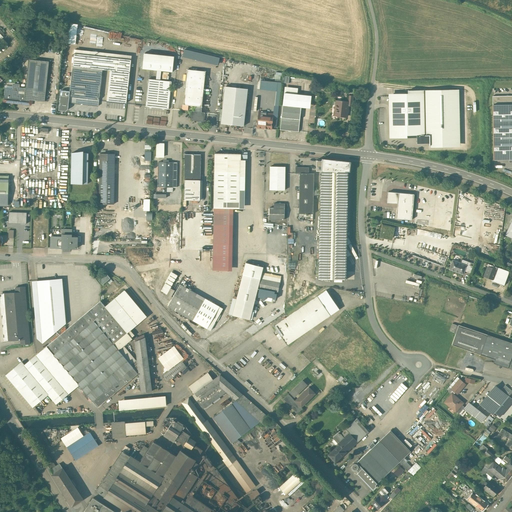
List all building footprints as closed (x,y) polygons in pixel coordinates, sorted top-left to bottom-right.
[(78,44),(79,24),(70,23),(69,43),(78,44)] [(221,65),(222,56),(186,49),(185,57),(221,65)] [(89,55),(74,53),(73,66),(88,68),(89,55)] [(174,56),(144,53),(143,68),(157,70),(156,80),(160,80),(161,70),(173,72),(174,56)] [(23,55),(8,68),(12,73),(24,63),(22,60),(25,57),(23,55)] [(131,60),(89,55),(88,68),(103,69),(110,70),(106,101),(126,103),(131,60)] [(49,61),(29,59),(26,88),(25,99),(31,100),(45,101),(49,61)] [(88,68),(73,66),(70,91),(69,103),(99,106),(103,69),(88,68)] [(206,71),(187,69),(184,105),(196,106),(202,107),(206,71)] [(156,80),(149,79),(146,107),(169,109),(172,81),(160,80),(156,80)] [(278,105),(280,82),(259,80),(258,89),(275,91),(273,105),(278,105)] [(13,90),(5,90),(4,102),(11,103),(12,100),(16,100),(17,93),(18,93),(19,87),(19,85),(14,84),(13,90)] [(248,89),(225,86),(221,123),(244,126),(248,89)] [(26,88),(19,87),(18,93),(17,93),(16,100),(17,100),(17,103),(31,105),(31,100),(25,99),(26,88)] [(454,89),(409,90),(409,95),(419,95),(420,135),(417,135),(418,142),(430,142),(430,145),(455,145),(454,89)] [(70,91),(61,90),(60,102),(61,103),(60,104),(60,105),(59,110),(66,111),(68,109),(69,103),(70,91)] [(303,95),(284,93),(283,105),(301,107),(303,95)] [(409,95),(394,96),(395,136),(417,135),(420,135),(419,95),(409,95)] [(511,95),(493,96),(493,105),(511,104),(511,95)] [(348,102),(336,101),(335,112),(335,116),(337,116),(338,117),(340,117),(341,116),(346,117),(348,102)] [(511,104),(493,105),(494,160),(511,159),(511,104)] [(301,107),(283,105),(280,130),(292,131),(294,119),(300,119),(301,107)] [(202,107),(196,106),(196,112),(192,111),(191,120),(204,121),(205,113),(201,112),(202,107)] [(274,114),(259,112),(257,127),(264,128),(267,129),(267,128),(272,129),(274,114)] [(88,153),(72,153),(71,183),(88,184),(88,162),(87,162),(88,159),(88,153)] [(109,154),(106,154),(106,153),(106,154),(104,154),(104,153),(104,154),(102,154),(102,153),(102,154),(100,153),(100,184),(114,184),(115,184),(115,179),(115,174),(115,169),(115,164),(115,159),(115,154),(113,154),(111,154),(109,154)] [(201,154),(185,154),(185,180),(200,180),(201,154)] [(351,162),(322,159),(322,160),(318,160),(317,160),(317,162),(317,170),(320,171),(320,206),(348,207),(348,172),(350,172),(351,162)] [(241,160),(215,160),(214,208),(230,208),(240,208),(241,160)] [(174,162),(158,162),(158,187),(173,187),(174,162)] [(287,167),(271,166),(270,190),(286,190),(287,167)] [(309,173),(301,173),(301,213),(314,214),(314,173),(309,173)] [(9,179),(0,179),(0,204),(8,205),(9,180),(9,179)] [(185,180),(184,200),(200,200),(200,180),(185,180)] [(114,184),(100,184),(99,204),(114,204),(114,199),(114,194),(114,189),(115,189),(114,189),(114,184)] [(398,193),(388,192),(387,202),(397,203),(398,193)] [(414,194),(398,193),(397,203),(396,218),(412,220),(414,194)] [(285,204),(274,203),(274,208),(270,208),(269,220),(284,220),(285,208),(284,208),(285,204)] [(348,207),(320,206),(318,279),(346,279),(347,257),(351,255),(348,249),(347,249),(347,245),(351,243),(348,237),(347,237),(348,207)] [(230,208),(214,208),(213,243),(229,244),(230,208)] [(190,222),(190,210),(182,210),(182,225),(190,225),(190,222)] [(27,213),(9,212),(8,223),(27,224),(27,213)] [(396,226),(382,223),(380,234),(381,234),(380,235),(392,237),(393,237),(396,226)] [(62,237),(55,237),(54,243),(54,248),(77,248),(77,238),(71,237),(71,230),(63,229),(62,237)] [(449,269),(463,275),(464,271),(466,265),(461,263),(453,260),(449,269)] [(474,264),(468,262),(466,265),(464,271),(470,273),(474,264)] [(281,278),(261,275),(263,267),(246,263),(243,274),(260,279),(280,282),(281,278)] [(497,267),(489,264),(484,276),(492,279),(493,279),(497,267)] [(509,271),(497,267),(493,279),(492,279),(492,281),(504,285),(509,271)] [(172,272),(161,291),(166,294),(165,296),(169,298),(173,291),(170,289),(173,282),(174,282),(176,279),(175,279),(177,275),(172,272)] [(106,273),(99,280),(103,285),(110,278),(106,273)] [(260,279),(243,274),(232,315),(250,320),(258,288),(260,279)] [(219,307),(180,284),(183,279),(178,276),(176,279),(174,282),(171,288),(176,291),(168,306),(197,322),(202,314),(203,315),(211,320),(212,320),(219,307)] [(32,281),(37,338),(42,343),(66,323),(62,279),(32,281)] [(280,282),(260,279),(258,288),(259,289),(275,292),(278,292),(280,282)] [(309,287),(291,280),(289,285),(307,291),(309,287)] [(25,288),(17,288),(17,292),(0,293),(5,341),(21,340),(21,344),(30,344),(25,288)] [(275,292),(259,289),(258,295),(263,301),(265,298),(266,297),(273,298),(273,299),(275,299),(277,294),(274,294),(275,292)] [(146,317),(124,291),(115,298),(137,325),(146,317)] [(317,296),(274,326),(287,345),(288,345),(287,345),(330,315),(330,316),(331,315),(328,312),(320,300),(317,296)] [(137,325),(115,298),(105,306),(128,333),(137,325)] [(331,310),(323,298),(320,300),(328,312),(331,310)] [(101,301),(47,346),(79,385),(93,401),(98,407),(138,373),(139,373),(138,359),(136,361),(123,346),(132,338),(128,333),(105,306),(101,301)] [(487,335),(459,325),(452,345),(481,355),(487,335)] [(511,342),(487,335),(481,355),(509,364),(508,368),(511,369),(511,342)] [(145,337),(135,341),(138,359),(139,373),(139,374),(140,374),(142,392),(152,391),(145,337)] [(41,351),(36,355),(69,394),(74,390),(79,385),(47,346),(41,351)] [(69,394),(36,355),(25,365),(22,362),(6,375),(33,407),(49,394),(57,404),(69,394)] [(183,361),(163,376),(167,381),(187,367),(183,361)] [(220,375),(193,394),(193,395),(203,409),(227,391),(236,399),(243,394),(242,394),(235,388),(235,387),(228,381),(221,375),(220,374),(220,375)] [(303,380),(290,392),(295,397),(307,385),(306,383),(307,382),(306,380),(304,382),(303,380)] [(460,380),(452,389),(457,393),(465,384),(460,380)] [(496,386),(480,404),(492,414),(507,395),(496,386)] [(309,387),(295,401),(288,394),(283,399),(298,414),(303,409),(301,407),(315,394),(309,387)] [(392,392),(396,396),(400,392),(396,388),(392,392)] [(250,401),(243,394),(236,399),(263,424),(269,417),(266,415),(267,415),(266,415),(258,408),(251,401),(250,401)] [(463,403),(452,394),(445,402),(456,411),(463,403)] [(166,396),(126,400),(127,409),(166,405),(166,396)] [(237,460),(207,420),(206,421),(189,397),(182,402),(200,426),(204,432),(205,432),(211,441),(214,445),(219,452),(220,453),(224,459),(223,460),(228,467),(237,460)] [(232,404),(214,417),(233,442),(250,429),(232,404)] [(360,412),(354,405),(350,409),(356,416),(360,412)] [(357,418),(346,429),(349,433),(350,433),(358,441),(369,432),(357,418)] [(467,422),(474,427),(476,423),(469,418),(467,422)] [(177,422),(174,421),(174,420),(164,435),(164,436),(165,436),(167,438),(168,438),(171,440),(170,440),(171,440),(174,442),(176,439),(184,427),(181,425),(180,424),(180,425),(177,423),(178,423),(177,422)] [(125,422),(114,422),(115,438),(127,437),(127,435),(126,423),(125,422)] [(145,422),(126,423),(127,435),(146,434),(145,422)] [(487,430),(485,432),(487,434),(490,430),(493,432),(496,428),(492,424),(487,430)] [(192,434),(185,426),(185,425),(184,427),(176,439),(188,447),(187,447),(188,448),(188,447),(191,450),(195,445),(196,442),(193,440),(193,439),(192,440),(189,438),(190,436),(192,434)] [(511,446),(511,434),(502,429),(498,435),(502,437),(504,435),(510,438),(506,445),(511,448),(511,446)] [(90,431),(66,446),(76,460),(99,445),(90,431)] [(339,433),(335,437),(334,439),(339,444),(338,443),(344,437),(341,434),(339,433)] [(344,437),(338,443),(339,444),(340,444),(347,452),(358,442),(358,441),(350,433),(349,433),(344,437)] [(483,433),(473,445),(479,449),(483,444),(489,437),(483,433)] [(158,444),(155,442),(155,441),(152,442),(148,448),(140,461),(136,459),(132,456),(132,455),(131,455),(131,456),(130,456),(123,451),(122,451),(120,453),(121,453),(98,488),(96,491),(104,496),(111,500),(122,507),(121,508),(122,509),(122,508),(123,509),(121,511),(213,511),(216,509),(213,507),(212,509),(190,495),(189,495),(188,496),(186,494),(195,480),(196,480),(198,477),(197,476),(191,473),(189,471),(189,470),(191,466),(192,465),(195,461),(196,460),(196,459),(195,459),(191,457),(192,457),(190,456),(187,454),(186,453),(181,450),(181,451),(177,456),(174,454),(171,452),(168,450),(165,448),(162,446),(161,446),(159,444),(158,444)] [(357,462),(358,463),(377,483),(399,462),(379,441),(359,460),(357,462)] [(339,444),(328,455),(335,462),(347,452),(340,444),(339,444)] [(496,455),(483,444),(479,449),(492,460),(496,455)] [(203,450),(195,445),(191,450),(200,455),(203,450)] [(145,446),(136,459),(140,461),(148,448),(145,446)] [(511,457),(510,459),(506,455),(502,460),(506,463),(505,465),(508,467),(511,470),(511,457)] [(412,467),(404,458),(399,462),(407,471),(412,467)] [(502,469),(494,462),(488,469),(489,470),(499,478),(499,479),(504,483),(511,472),(511,470),(508,467),(506,470),(503,467),(502,469)] [(377,483),(358,463),(357,464),(356,463),(355,463),(354,464),(353,464),(353,465),(352,466),(352,467),(352,468),(353,468),(353,469),(354,469),(354,470),(355,470),(356,470),(358,472),(358,473),(373,489),(374,488),(376,486),(375,485),(377,483)] [(60,464),(51,469),(53,473),(54,474),(63,468),(60,464)] [(397,477),(404,469),(399,466),(393,473),(397,477)] [(71,480),(63,468),(54,474),(53,475),(60,486),(65,493),(73,506),(83,499),(75,487),(71,480)] [(303,479),(297,473),(281,487),(287,493),(303,479)] [(499,489),(489,481),(488,483),(486,482),(481,487),(493,496),(499,489)] [(470,489),(469,488),(465,492),(470,496),(473,493),(476,489),(472,486),(470,489)] [(381,493),(372,502),(378,509),(384,503),(384,502),(389,497),(386,494),(384,496),(381,493)] [(470,496),(468,499),(472,502),(477,496),(473,493),(470,496)] [(478,497),(477,496),(472,502),(482,510),(487,504),(478,497)] [(112,511),(112,509),(94,497),(84,511),(112,511)] [(312,505),(307,499),(301,505),(307,511),(312,505)]
